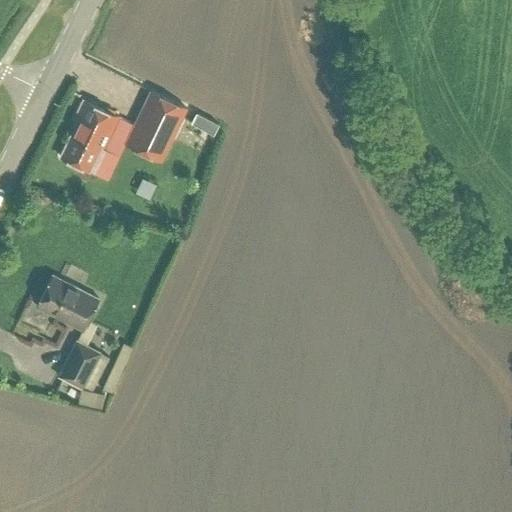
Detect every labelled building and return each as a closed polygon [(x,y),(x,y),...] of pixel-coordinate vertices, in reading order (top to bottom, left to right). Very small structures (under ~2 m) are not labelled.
[(149,91),(125,142),(161,160),(186,108),(149,91)] [(107,139),(118,115),(84,99),(76,116),(78,117),(61,153),(89,166),(103,137),(107,139)] [(214,133),(219,123),(197,112),(192,121),(214,133)] [(211,178),(216,154),(206,152),(201,176),(211,178)] [(83,327),(99,295),(52,272),(37,303),(83,327)] [(83,384),(101,349),(77,337),(59,372),(83,384)] [(134,338),(127,361),(136,364),(143,341),(134,338)] [(94,385),(93,400),(119,401),(119,386),(94,385)]
